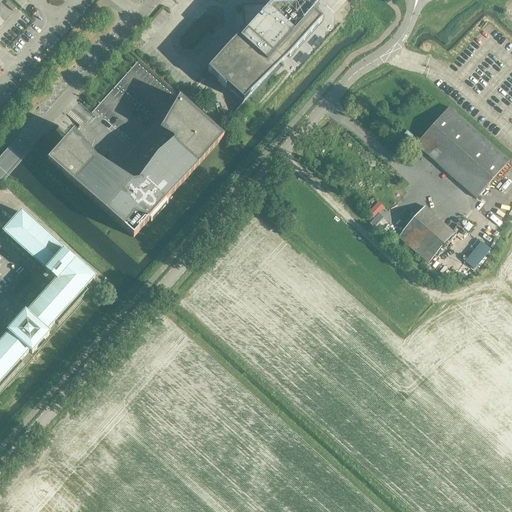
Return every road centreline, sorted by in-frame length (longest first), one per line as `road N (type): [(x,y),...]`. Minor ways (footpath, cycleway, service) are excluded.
road 1 (tertiary): [(0,471),(352,75),(400,40),(416,0)]
road 2 (track): [(281,155),(423,288),(448,295),(487,283),(511,295)]
road 3 (unclassified): [(0,169),(151,0)]
road 4 (unknown): [(327,104),(456,212),(484,213),(502,191)]
